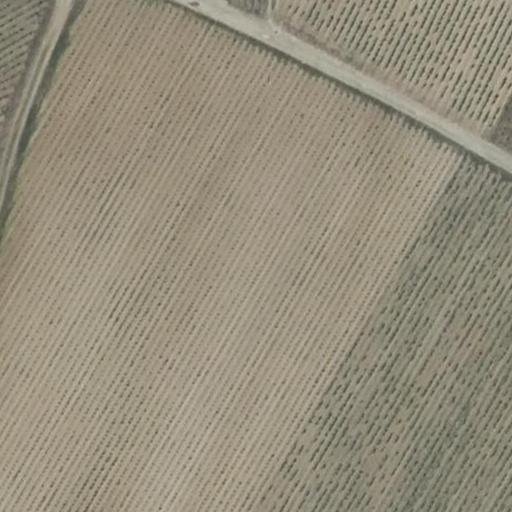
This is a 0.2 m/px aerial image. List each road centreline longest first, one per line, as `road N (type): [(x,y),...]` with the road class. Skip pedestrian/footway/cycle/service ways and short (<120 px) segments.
road 1 (track): [(191,0),(511,167)]
road 2 (track): [(0,192),(62,0)]
